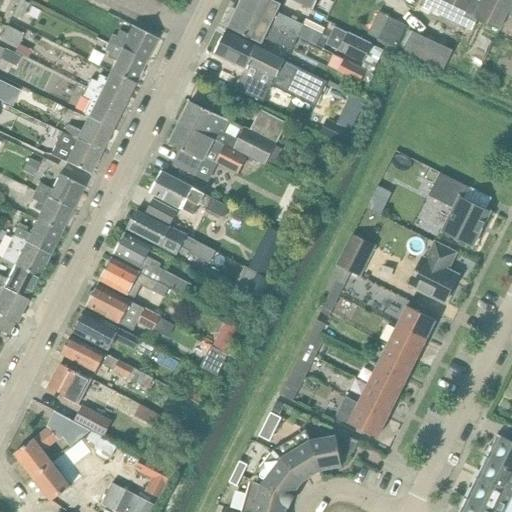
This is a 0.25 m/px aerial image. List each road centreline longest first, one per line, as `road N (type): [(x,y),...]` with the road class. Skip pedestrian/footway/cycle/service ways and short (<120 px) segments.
road 1 (unclassified): [(0,414),(206,0)]
road 2 (residential): [(410,511),(511,307)]
